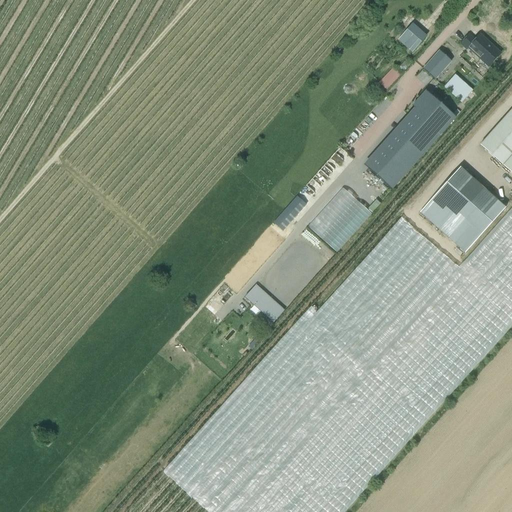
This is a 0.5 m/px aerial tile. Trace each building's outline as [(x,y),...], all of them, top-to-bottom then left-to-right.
[(398,40),(412,52),(427,36),(413,23),(398,40)] [(468,48),(488,67),(500,53),(480,34),(475,40),(469,34),(461,44),(467,50),(468,48)] [(439,51),(423,69),(435,80),(451,62),(439,51)] [(378,81),(386,90),(401,75),(393,67),(378,81)] [(454,76),(444,87),(461,103),(471,91),(454,76)] [(382,152),(367,169),(391,190),(406,174),(455,118),(430,96),(416,111),(418,112),(405,126),(382,152)] [(511,174),(511,109),(479,146),(511,174)] [(362,129),(344,145),(350,152),(369,136),(362,129)] [(505,209),(459,168),(419,213),(465,254),(505,209)] [(342,187),(306,228),(336,254),(372,214),(342,187)]
